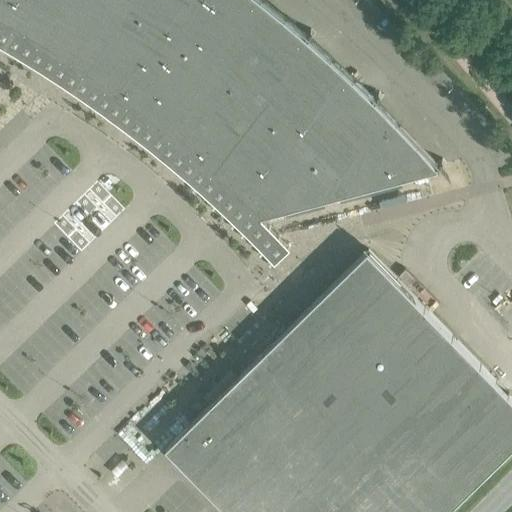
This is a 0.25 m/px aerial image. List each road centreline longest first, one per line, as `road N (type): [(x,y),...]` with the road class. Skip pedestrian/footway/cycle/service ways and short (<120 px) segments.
road 1 (unclassified): [(476,228),(482,176),(473,152),(318,0)]
road 2 (unclassified): [(476,228),(438,227),(420,257),(425,274),(511,367)]
road 3 (residential): [(100,511),(0,410)]
